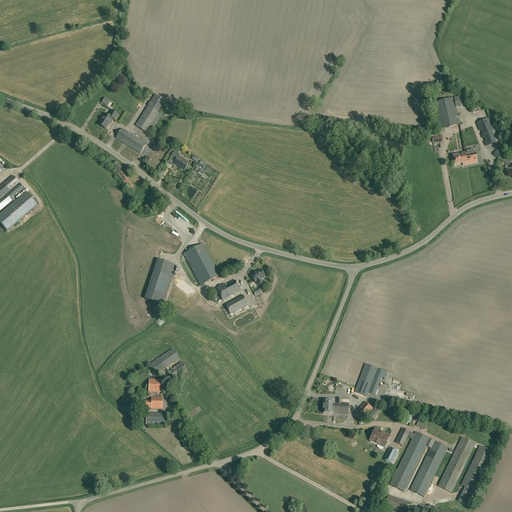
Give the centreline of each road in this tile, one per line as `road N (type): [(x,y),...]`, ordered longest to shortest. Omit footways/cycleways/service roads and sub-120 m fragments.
road 1 (unclassified): [(78,504),(232,459),(280,435),(293,423),(355,267)]
road 2 (unclassified): [(355,267),(234,238),(87,137),(0,99)]
road 3 (unclassified): [(355,267),(409,250),(460,210),(511,193)]
road 4 (track): [(55,119),(113,52),(124,0)]
